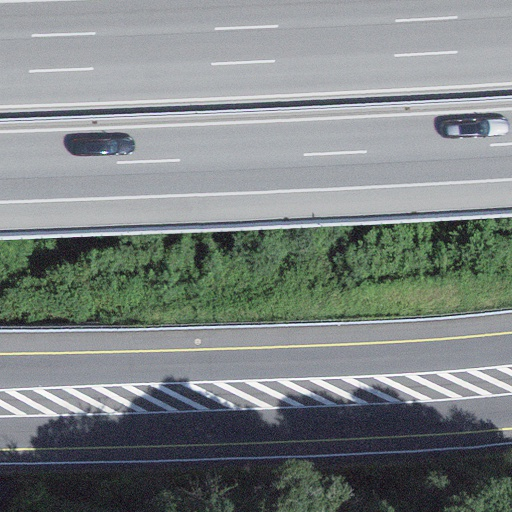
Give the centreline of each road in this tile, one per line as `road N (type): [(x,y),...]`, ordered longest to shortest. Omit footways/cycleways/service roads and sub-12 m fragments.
road 1 (motorway): [(511,32),(0,56)]
road 2 (motorway): [(0,169),(511,146)]
road 3 (primary): [(511,378),(0,399)]
